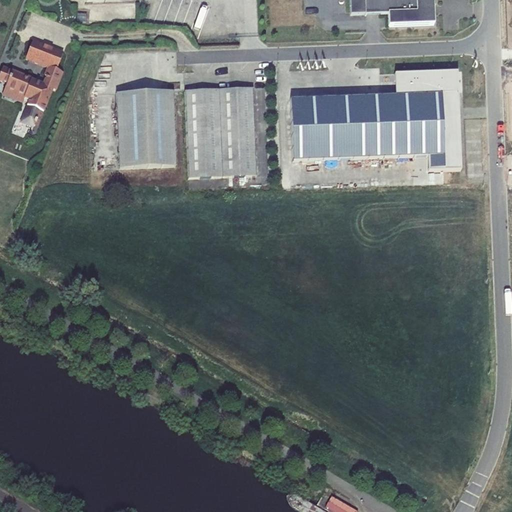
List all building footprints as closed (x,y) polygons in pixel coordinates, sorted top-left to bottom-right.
[(177,0),(175,0),(174,17),(181,18),(183,1),(177,0)] [(434,0),(349,0),(350,15),(364,15),(364,16),(387,15),(388,27),(434,25),(433,14),(431,14),(431,7),(435,7),(434,0)] [(31,130),(32,131),(34,126),(38,128),(53,91),(56,92),(64,74),(56,71),(63,53),(33,41),(25,61),(47,70),(44,76),(45,77),(43,83),(3,68),(0,75),(0,82),(6,85),(2,96),(27,106),(20,124),(31,129),(31,130)] [(365,98),(290,101),(292,163),(427,158),(428,173),(460,172),(456,73),(394,75),(394,95),(380,96),(380,97),(365,98)] [(252,90),(184,92),(187,180),(256,177),(252,90)] [(115,95),(118,170),(175,168),(173,93),(115,95)]
